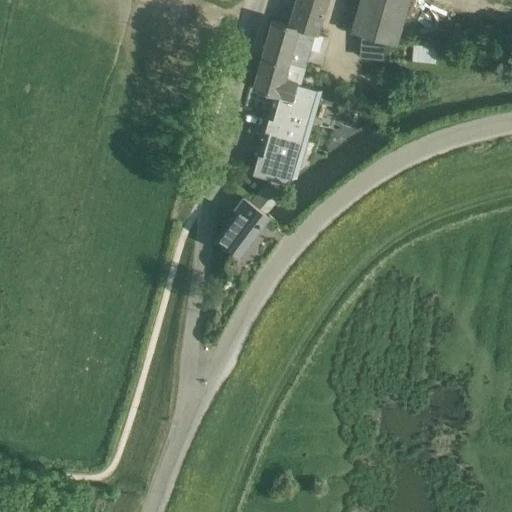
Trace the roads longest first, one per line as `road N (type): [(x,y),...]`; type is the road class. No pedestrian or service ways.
road 1 (tertiary): [(203,398),(288,248),(351,190),(435,145),(511,123)]
road 2 (unclassified): [(203,398),(189,353),(208,200),(258,0)]
road 3 (tertiary): [(154,511),(203,398)]
